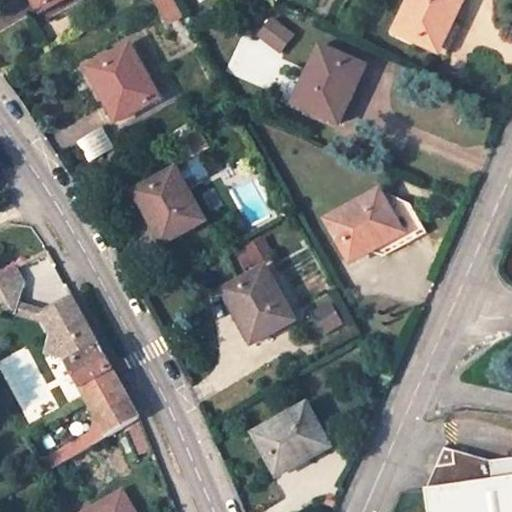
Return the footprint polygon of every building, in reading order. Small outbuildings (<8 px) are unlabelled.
[(33,0),(40,11),(60,0),(33,0)] [(180,17),(170,0),(154,0),(168,24),(180,17)] [(463,0),(408,0),(393,34),(432,52),(447,20),(453,23),(463,0)] [(447,20),(432,52),(439,55),(453,23),(447,20)] [(272,21),(261,37),(280,51),(291,36),(272,21)] [(104,99),(116,121),(159,98),(131,46),(93,67),(109,96),(104,99)] [(320,46),(294,104),(339,124),(352,97),(344,94),(358,63),(320,46)] [(344,94),(352,97),(365,66),(358,63),(344,94)] [(93,67),(88,70),(104,99),(109,96),(93,67)] [(187,161),(139,189),(156,219),(151,222),(163,245),(206,220),(187,187),(198,180),(187,161)] [(151,222),(156,219),(139,189),(134,192),(151,222)] [(382,246),(404,233),(382,195),(380,190),(327,220),(347,258),(358,252),(378,240),(382,246)] [(388,195),(387,192),(382,195),(404,233),(382,246),(378,240),(358,252),(362,259),(368,255),(384,260),(426,236),(411,209),(388,195)] [(247,247),(256,262),(269,255),(261,240),(247,247)] [(0,310),(14,314),(18,302),(23,282),(14,266),(0,273),(0,310)] [(238,320),(252,345),(296,320),(266,266),(228,288),(244,317),(238,320)] [(228,288),(222,291),(238,320),(244,317),(228,288)] [(74,300),(71,294),(43,309),(46,315),(74,300)] [(46,315),(43,316),(46,323),(53,335),(47,355),(66,360),(83,390),(99,417),(109,436),(139,419),(74,300),(46,315)] [(43,309),(18,302),(14,314),(36,320),(46,323),(43,316),(46,315),(43,309)] [(304,454),(307,460),(330,447),(306,404),(253,432),(274,470),(304,454)] [(109,436),(99,417),(92,421),(88,434),(45,459),(51,469),(109,436)] [(511,511),(511,458),(489,461),(443,448),(426,489),(429,511),(511,511)] [(274,470),(277,476),(307,460),(304,454),(274,470)] [(87,511),(131,511),(121,493),(87,511)]
